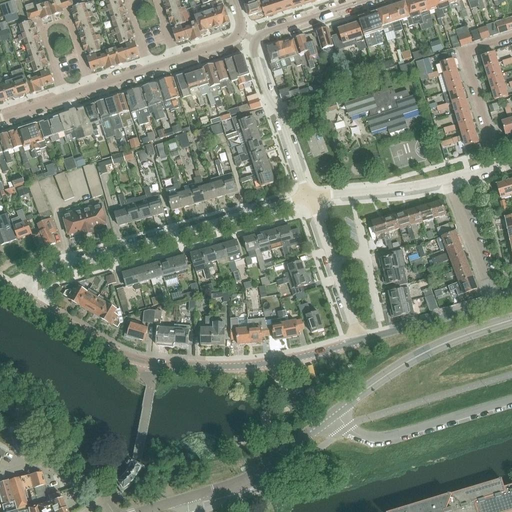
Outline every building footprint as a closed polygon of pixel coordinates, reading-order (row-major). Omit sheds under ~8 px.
[(60,13),(63,12),(62,9),(59,0),(51,0),(52,2),(49,3),(53,16),(53,15),(60,13)] [(59,0),(62,9),(68,7),(65,0),(59,0)] [(102,3),(105,10),(122,5),(121,1),(120,0),(105,0),(106,1),(102,3)] [(168,15),(185,9),(185,7),(181,8),(177,0),(175,0),(166,3),(167,4),(165,5),(166,9),(168,15)] [(242,0),(248,14),(251,16),(258,14),(258,15),(260,16),(264,14),(259,0),(242,0)] [(259,0),(264,14),(265,14),(266,17),(275,14),(270,0),(259,0)] [(270,0),(275,14),(285,11),(281,0),(270,0)] [(281,0),(285,11),(294,8),(291,0),(281,0)] [(405,3),(410,18),(411,17),(417,15),(422,31),(425,30),(423,24),(422,23),(424,22),(423,19),(422,20),(415,0),(413,0),(412,1),(409,0),(408,2),(405,3)] [(423,24),(427,23),(426,21),(432,19),(429,11),(425,0),(415,0),(422,20),(423,19),(424,22),(422,23),(423,24)] [(441,14),(440,14),(435,0),(425,0),(429,11),(434,10),(440,26),(443,25),(441,18),(441,19),(440,17),(442,16),(441,14)] [(450,7),(449,5),(447,0),(435,0),(440,14),(441,14),(442,16),(440,17),(441,19),(441,18),(445,17),(444,14),(450,13),(448,7),(450,7)] [(447,0),(449,5),(450,7),(451,10),(457,8),(459,13),(461,12),(460,10),(462,9),(461,7),(460,7),(457,0),(447,0)] [(461,12),(462,12),(464,18),(468,16),(463,1),(464,0),(457,0),(460,7),(461,7),(462,9),(460,10),(461,12)] [(480,6),(481,11),(485,10),(482,0),(477,0),(478,2),(479,1),(480,3),(478,4),(479,6),(480,6)] [(40,16),(37,5),(36,2),(31,4),(35,17),(40,16)] [(213,10),(214,9),(219,26),(224,24),(226,25),(227,24),(228,23),(229,23),(224,6),(217,8),(215,2),(211,3),(213,10)] [(51,16),(53,16),(49,3),(39,6),(38,4),(37,5),(40,16),(41,19),(44,18),(51,16)] [(396,5),(401,21),(402,20),(404,25),(408,24),(409,26),(413,25),(411,17),(410,18),(405,3),(402,4),(400,3),(398,5),(396,5)] [(35,17),(31,4),(25,6),(29,19),(35,17)] [(92,14),(92,12),(88,13),(85,4),(73,7),(74,9),(72,10),(74,16),(75,20),(92,14)] [(124,17),(123,15),(125,15),(124,11),(122,5),(105,10),(105,12),(109,11),(112,20),(124,17)] [(210,29),(214,28),(215,28),(217,28),(218,26),(219,26),(214,9),(213,10),(207,12),(205,5),(201,7),(203,13),(204,13),(206,20),(205,21),(206,24),(208,23),(210,29)] [(401,21),(396,5),(394,6),(392,6),(390,7),(386,9),(394,32),(398,30),(396,22),(401,21)] [(186,12),(185,9),(168,15),(170,21),(171,26),(174,25),(174,26),(185,23),(182,13),(186,12)] [(379,11),(377,12),(383,30),(389,29),(390,33),(394,32),(386,9),(383,10),(381,10),(379,11)] [(383,30),(377,12),(376,11),(373,12),(372,13),(368,15),(378,45),(383,43),(381,35),(380,35),(379,32),(383,30)] [(195,22),(200,35),(206,33),(207,32),(206,30),(210,29),(208,23),(206,24),(205,21),(206,20),(204,13),(203,13),(194,16),(195,22)] [(81,31),(92,27),(89,18),(93,16),(92,14),(75,20),(77,27),(78,30),(81,29),(81,31)] [(359,18),(368,48),(378,45),(368,15),(364,16),(363,15),(360,16),(360,17),(359,18)] [(124,18),(124,17),(112,20),(116,30),(112,31),(112,33),(130,27),(128,21),(126,17),(124,18)] [(496,23),(499,34),(509,31),(505,20),(496,23)] [(19,25),(23,35),(19,36),(20,39),(37,33),(35,29),(33,22),(31,23),(31,22),(19,25)] [(187,30),(190,39),(191,42),(201,38),(200,35),(195,22),(189,24),(190,27),(186,28),(187,30)] [(358,23),(348,26),(339,29),(341,35),(333,37),(338,51),(358,44),(360,51),(367,49),(358,23)] [(496,23),(487,25),(490,37),(499,34),(496,23)] [(83,43),(100,37),(99,35),(95,36),(92,27),(81,31),(81,32),(79,33),(80,37),(83,43)] [(112,33),(113,35),(117,34),(120,44),(131,40),(131,39),(133,38),(132,34),(130,27),(112,33)] [(187,30),(183,32),(181,27),(172,29),(177,43),(180,42),(181,42),(182,42),(182,41),(190,39),(187,30)] [(490,37),(487,27),(478,30),(482,40),(490,37)] [(322,30),(317,32),(323,50),(334,46),(328,28),(326,28),(324,28),(322,30)] [(8,30),(0,32),(0,37),(1,41),(11,38),(8,30)] [(37,33),(20,39),(20,40),(24,39),(27,49),(38,45),(38,44),(40,43),(39,39),(37,33)] [(473,43),(469,33),(458,37),(459,40),(461,46),(473,43)] [(305,35),(296,38),(301,54),(306,53),(311,69),(316,67),(313,58),(318,56),(314,41),(308,43),(305,35)] [(100,50),(97,41),(101,39),(100,37),(83,43),(85,49),(86,53),(88,52),(89,54),(100,50)] [(297,66),(302,65),(294,40),(289,41),(288,41),(286,41),(285,42),(285,43),(284,42),(284,43),(291,64),(296,62),(297,66)] [(434,52),(443,50),(440,41),(431,44),(434,52)] [(127,59),(134,57),(136,57),(135,57),(139,55),(134,42),(126,45),(128,49),(125,50),(124,49),(123,49),(127,59)] [(280,62),(284,60),(287,70),(292,68),(291,64),(284,43),(280,44),(279,43),(276,44),(276,45),(275,45),(275,46),(280,62)] [(27,61),(44,56),(42,49),(41,46),(39,46),(38,45),(27,49),(30,58),(26,60),(27,61)] [(270,47),(265,49),(273,74),(278,73),(275,63),(280,62),(275,46),(274,46),(273,45),(271,46),(270,47)] [(111,50),(116,66),(127,63),(126,60),(127,59),(123,49),(119,51),(118,47),(111,50)] [(99,53),(104,67),(105,67),(106,69),(116,66),(111,50),(103,52),(104,55),(102,56),(101,53),(99,53)] [(413,54),(414,58),(415,60),(423,57),(421,52),(421,51),(413,54)] [(99,53),(97,54),(97,56),(99,55),(100,59),(97,60),(95,55),(87,57),(92,71),(95,70),(97,69),(104,67),(99,53)] [(447,53),(435,56),(438,64),(441,63),(449,61),(447,53)] [(485,68),(498,64),(495,53),(482,56),(485,68)] [(238,57),(235,58),(243,84),(253,81),(244,55),(243,55),(242,54),(238,55),(238,57)] [(27,61),(28,64),(32,63),(35,72),(46,68),(46,67),(48,66),(46,62),(44,56),(27,61)] [(225,61),(232,82),(235,81),(236,85),(238,85),(240,90),(244,89),(243,84),(235,58),(231,59),(229,58),(226,59),(225,61)] [(438,64),(436,65),(438,72),(439,75),(444,74),(457,70),(454,59),(449,61),(441,63),(438,64)] [(392,60),(384,63),(386,70),(395,67),(392,60)] [(423,60),(416,63),(422,81),(429,79),(428,75),(426,70),(424,62),(423,60)] [(224,62),(214,65),(221,88),(227,86),(230,95),(234,94),(224,62)] [(413,70),(412,66),(411,64),(405,66),(400,67),(402,74),(413,70)] [(489,78),(502,74),(498,64),(485,68),(489,78)] [(214,65),(204,68),(214,98),(213,98),(215,104),(217,108),(222,106),(217,92),(222,90),(221,88),(214,65)] [(195,70),(195,71),(200,87),(202,95),(207,94),(209,99),(211,106),(215,104),(213,98),(214,98),(204,68),(199,70),(198,69),(195,70)] [(49,70),(37,74),(42,88),(48,85),(49,85),(50,85),(53,83),(49,70)] [(457,70),(444,74),(449,92),(444,93),(447,104),(448,104),(453,103),(466,99),(462,88),(457,70)] [(186,72),(185,74),(192,97),(196,96),(197,98),(198,97),(200,106),(205,105),(202,95),(200,87),(195,71),(190,73),(188,71),(186,72)] [(42,88),(37,74),(36,74),(38,79),(34,81),(32,75),(25,78),(30,92),(31,94),(41,91),(40,88),(42,88)] [(176,77),(175,77),(182,99),(186,98),(188,102),(189,101),(192,109),(196,108),(192,97),(185,74),(181,76),(180,75),(177,76),(176,77)] [(505,85),(502,74),(489,78),(492,89),(505,85)] [(343,75),(330,78),(333,87),(345,83),(343,75)] [(14,80),(19,98),(24,96),(25,93),(30,92),(25,78),(25,76),(14,80)] [(173,78),(166,81),(175,109),(179,107),(176,99),(180,97),(173,78)] [(2,84),(7,99),(11,98),(13,97),(15,99),(15,100),(19,98),(14,80),(2,84)] [(166,81),(158,83),(164,103),(166,109),(166,110),(170,109),(171,112),(175,111),(175,109),(166,81)] [(158,83),(149,86),(160,119),(165,118),(163,110),(166,109),(164,103),(158,83)] [(505,85),(492,89),(495,100),(508,96),(505,85)] [(149,86),(141,89),(150,114),(154,113),(157,121),(160,119),(149,86)] [(288,88),(279,91),(282,100),(284,99),(291,97),(289,92),(288,90),(288,88)] [(301,94),(301,96),(311,93),(309,88),(299,91),(301,94)] [(368,119),(373,132),(389,127),(391,134),(407,128),(403,115),(418,110),(414,96),(410,97),(408,91),(396,94),(394,88),(346,104),(350,118),(370,111),(372,117),(368,119)] [(141,89),(134,91),(144,124),(149,123),(147,117),(151,116),(150,114),(141,89)] [(289,92),(291,97),(301,94),(299,89),(289,92)] [(134,91),(125,94),(131,113),(134,121),(134,120),(138,119),(140,126),(144,124),(134,91)] [(124,95),(114,98),(124,128),(129,126),(128,121),(132,120),(129,111),(124,95)] [(109,100),(105,101),(114,130),(116,136),(117,139),(122,138),(119,130),(124,128),(114,98),(113,96),(109,97),(109,100)] [(258,99),(248,102),(251,110),(261,106),(258,99)] [(466,99),(453,103),(454,108),(456,114),(469,110),(466,99)] [(100,101),(96,102),(96,104),(102,125),(104,133),(109,131),(114,130),(105,101),(101,102),(100,101)] [(324,107),(326,113),(338,109),(336,103),(324,107)] [(497,103),(489,106),(492,112),(497,110),(499,110),(497,103)] [(96,104),(86,107),(94,131),(97,130),(98,130),(97,126),(102,125),(96,104)] [(248,104),(238,107),(240,113),(250,110),(248,104)] [(86,107),(76,110),(85,135),(85,138),(95,134),(94,131),(86,107)] [(238,107),(229,111),(231,116),(240,113),(238,107)] [(506,110),(509,120),(502,122),(506,135),(511,132),(511,113),(511,114),(511,113),(511,112),(511,109),(506,110)] [(76,110),(68,113),(76,138),(85,135),(76,110)] [(469,110),(456,114),(459,125),(472,121),(469,110)] [(61,116),(60,116),(65,132),(67,136),(71,134),(73,138),(73,139),(76,138),(68,113),(65,114),(63,114),(61,116)] [(238,116),(232,118),(237,132),(238,131),(239,133),(257,127),(259,127),(259,125),(258,121),(256,120),(255,121),(254,117),(253,116),(247,118),(246,114),(246,113),(238,116)] [(60,116),(49,120),(56,141),(60,140),(58,134),(63,133),(67,143),(69,142),(68,140),(67,136),(65,132),(60,116)] [(43,120),(38,122),(39,123),(44,139),(51,137),(53,142),(56,141),(49,120),(44,121),(43,120)] [(472,121),(459,125),(462,135),(475,132),(472,121)] [(32,125),(28,126),(37,152),(41,151),(41,149),(46,147),(45,141),(44,139),(39,123),(37,124),(35,123),(33,124),(32,125)] [(220,123),(211,126),(214,136),(223,134),(220,123)] [(28,126),(18,130),(24,148),(30,146),(32,153),(32,154),(33,159),(38,157),(37,152),(28,126)] [(237,132),(232,133),(234,137),(240,135),(243,144),(261,138),(262,138),(263,136),(262,133),(260,132),(259,133),(257,127),(239,133),(238,131),(237,132)] [(164,129),(158,131),(160,139),(166,137),(165,133),(164,129)] [(18,130),(8,133),(14,149),(19,148),(24,164),(29,162),(24,148),(18,130)] [(153,132),(147,134),(148,137),(150,142),(155,140),(156,140),(153,132)] [(458,137),(453,139),(454,143),(459,142),(464,141),(466,146),(466,147),(479,143),(475,132),(462,135),(463,136),(458,137)] [(3,135),(0,135),(0,140),(7,161),(8,164),(12,162),(8,151),(14,150),(14,149),(8,133),(7,134),(6,133),(3,134),(3,135)] [(138,138),(129,141),(132,149),(136,148),(140,146),(138,138)] [(243,144),(241,145),(244,154),(245,154),(246,155),(264,149),(261,138),(243,144)] [(170,150),(168,151),(170,158),(180,156),(179,151),(176,143),(169,145),(170,150)] [(152,144),(146,146),(149,156),(155,154),(152,144)] [(0,145),(0,161),(4,172),(9,171),(0,145)] [(242,159),(241,159),(242,162),(248,160),(252,159),(254,165),(268,160),(264,149),(246,155),(245,154),(244,154),(241,155),(242,159)] [(144,151),(139,152),(141,162),(147,161),(144,151)] [(131,152),(123,154),(123,155),(124,157),(125,161),(125,162),(134,160),(131,152)] [(123,155),(114,157),(116,164),(125,161),(124,157),(123,155)] [(73,157),(63,160),(67,171),(77,168),(73,157)] [(83,157),(75,159),(77,168),(86,165),(83,157)] [(112,160),(99,164),(102,175),(108,173),(106,166),(112,164),(113,164),(112,160)] [(254,165),(250,166),(251,170),(255,169),(258,176),(271,171),(273,170),(274,169),(272,164),(271,164),(269,164),(268,160),(254,165)] [(86,166),(83,167),(85,172),(95,169),(94,163),(86,166)] [(95,169),(85,172),(86,177),(97,174),(95,169)] [(220,178),(211,180),(212,184),(216,198),(227,195),(221,177),(224,176),(223,170),(218,172),(220,178)] [(253,175),(249,176),(250,180),(253,179),(254,182),(259,180),(261,187),(275,182),(271,171),(258,176),(254,177),(253,175)] [(64,172),(54,176),(56,181),(66,177),(64,172)] [(97,174),(86,177),(88,182),(98,179),(97,174)] [(224,176),(221,177),(227,195),(227,197),(229,198),(233,197),(234,195),(233,194),(238,192),(234,178),(233,174),(224,176)] [(66,177),(56,181),(58,186),(68,182),(66,177)] [(189,185),(188,186),(190,191),(194,205),(205,202),(201,187),(200,183),(202,183),(201,179),(200,177),(196,178),(194,179),(195,184),(189,185)] [(23,178),(13,181),(15,189),(25,185),(23,178)] [(98,179),(88,182),(90,187),(100,184),(98,179)] [(36,182),(28,185),(30,190),(40,186),(38,181),(36,182)] [(511,194),(511,192),(509,181),(497,185),(498,188),(501,198),(511,194)] [(68,182),(58,186),(60,191),(70,187),(68,182)] [(175,188),(166,190),(172,211),(183,208),(179,194),(180,194),(178,190),(180,189),(178,183),(174,184),(175,187),(175,188)] [(100,184),(90,187),(91,193),(102,189),(100,184)] [(212,184),(201,187),(205,202),(216,198),(212,184)] [(27,186),(18,189),(20,197),(30,194),(27,186)] [(40,186),(30,190),(32,195),(42,191),(40,186)] [(70,187),(60,191),(62,196),(72,192),(70,187)] [(102,189),(91,193),(93,198),(103,195),(102,189)] [(42,191),(32,195),(34,200),(44,196),(42,191)] [(180,194),(179,194),(183,208),(194,205),(190,191),(180,194)] [(72,192),(62,196),(64,201),(74,197),(72,192)] [(149,193),(146,194),(146,196),(147,199),(148,199),(150,204),(153,216),(164,213),(159,196),(152,198),(150,192),(148,192),(149,193)] [(44,196),(34,200),(36,205),(46,201),(44,196)] [(146,196),(136,199),(142,220),(153,216),(150,204),(148,199),(147,199),(146,196)] [(127,204),(126,205),(131,223),(142,220),(136,199),(136,198),(126,201),(127,204)] [(123,211),(116,213),(119,226),(131,223),(126,205),(127,204),(126,201),(126,200),(123,201),(123,199),(120,200),(122,206),(121,206),(123,211)] [(46,201),(36,205),(38,210),(48,206),(46,201)] [(430,205),(434,218),(446,215),(442,201),(430,205)] [(101,205),(83,210),(90,234),(98,232),(99,234),(102,235),(106,234),(108,231),(107,229),(108,229),(101,205)] [(423,222),(434,218),(430,205),(419,208),(423,222)] [(48,206),(38,210),(40,214),(40,215),(50,211),(48,206)] [(416,224),(423,222),(419,208),(407,211),(414,235),(416,239),(420,238),(416,224)] [(19,218),(12,220),(19,239),(32,234),(27,221),(26,221),(22,210),(17,212),(19,218)] [(83,210),(64,215),(71,240),(72,239),(73,241),(76,243),(80,242),(81,239),(81,237),(90,234),(83,210)] [(50,211),(40,215),(42,220),(52,216),(50,211)] [(396,215),(400,229),(407,226),(410,236),(414,235),(407,211),(396,215)] [(0,219),(0,220),(0,219),(0,240),(2,245),(16,240),(7,214),(0,216),(0,219)] [(385,218),(384,218),(389,232),(400,229),(396,215),(391,216),(391,215),(389,214),(385,216),(384,217),(385,218)] [(389,232),(384,218),(373,222),(377,236),(389,232)] [(51,219),(41,223),(42,225),(44,232),(41,233),(47,247),(55,244),(50,231),(55,229),(51,219)] [(40,232),(32,235),(39,251),(47,247),(41,233),(44,232),(42,225),(41,223),(37,225),(38,227),(40,232)] [(437,229),(440,236),(450,232),(448,225),(437,229)] [(287,252),(289,252),(287,247),(302,243),(298,230),(291,232),(290,226),(278,230),(283,247),(283,248),(284,252),(286,251),(287,252)] [(272,250),(283,248),(283,247),(278,230),(267,233),(272,250)] [(432,231),(427,233),(429,240),(435,238),(432,231)] [(456,232),(443,237),(437,240),(441,251),(447,249),(460,244),(456,232)] [(267,233),(256,236),(260,249),(266,247),(267,252),(272,250),(267,233)] [(257,256),(259,261),(261,261),(260,260),(263,259),(262,253),(261,254),(260,249),(256,236),(244,239),(250,257),(250,258),(253,258),(255,258),(257,256)] [(233,267),(233,269),(236,268),(234,261),(241,259),(240,254),(237,241),(225,245),(230,263),(229,263),(231,268),(233,267)] [(447,249),(448,253),(433,259),(436,266),(451,260),(464,255),(460,244),(447,249)] [(219,266),(229,263),(230,263),(225,245),(214,248),(218,261),(219,266)] [(421,258),(426,256),(422,245),(418,246),(421,258)] [(207,269),(209,269),(213,267),(211,262),(218,261),(214,248),(202,251),(207,269)] [(210,273),(209,269),(207,269),(202,251),(191,254),(196,272),(204,270),(206,276),(208,276),(208,274),(210,273)] [(178,257),(178,258),(173,260),(176,273),(189,269),(185,256),(184,256),(184,255),(183,255),(179,256),(178,257)] [(403,268),(400,255),(382,259),(385,272),(403,268)] [(464,255),(451,260),(455,271),(469,266),(464,255)] [(161,263),(160,263),(164,276),(166,281),(178,278),(176,273),(173,260),(167,261),(167,260),(165,260),(161,261),(160,262),(161,263)] [(288,279),(293,278),(305,274),(302,262),(289,266),(291,272),(286,274),(288,278),(288,279)] [(148,267),(151,280),(153,286),(157,285),(157,278),(164,276),(160,263),(148,267)] [(446,274),(447,279),(457,275),(460,282),(473,277),(469,266),(455,271),(446,274)] [(136,270),(140,283),(151,280),(148,267),(136,270)] [(395,283),(396,286),(408,284),(404,267),(403,268),(385,272),(386,277),(384,277),(383,279),(384,284),(386,285),(395,283)] [(433,267),(427,269),(431,280),(437,278),(433,267)] [(127,287),(134,285),(136,291),(141,289),(140,283),(136,270),(123,274),(127,287)] [(242,281),(240,271),(237,271),(234,272),(236,282),(242,281)] [(288,278),(283,280),(284,283),(283,283),(283,285),(289,283),(293,296),(305,292),(303,286),(309,284),(309,283),(311,282),(309,277),(307,277),(305,274),(293,278),(288,279),(288,278)] [(94,284),(97,279),(96,276),(89,278),(86,279),(87,281),(89,283),(93,285),(94,284)] [(477,289),(473,277),(460,282),(448,287),(449,287),(445,289),(447,293),(462,287),(464,294),(477,289)] [(268,278),(261,279),(263,286),(265,286),(270,285),(268,278)] [(77,305),(80,306),(90,290),(93,285),(89,283),(85,290),(80,287),(79,289),(77,288),(74,289),(73,291),(71,290),(66,291),(64,295),(69,298),(68,299),(73,302),(72,303),(77,306),(77,305)] [(190,299),(195,297),(201,295),(197,283),(191,285),(193,292),(188,294),(190,299)] [(263,286),(259,287),(261,298),(267,297),(265,286),(263,286)] [(392,305),(411,301),(409,288),(389,292),(392,305)] [(423,299),(426,297),(433,295),(431,288),(424,290),(424,293),(421,294),(423,299)] [(100,296),(90,290),(80,306),(81,307),(80,308),(85,311),(86,309),(89,311),(88,312),(90,314),(100,296)] [(173,294),(175,303),(184,300),(182,292),(173,294)] [(223,292),(214,294),(214,299),(224,298),(224,302),(230,302),(229,292),(223,292)] [(433,295),(426,297),(430,309),(437,307),(433,295)] [(110,302),(100,296),(90,314),(91,314),(92,313),(95,315),(94,316),(99,319),(99,318),(101,319),(109,305),(110,302)] [(125,314),(130,313),(125,297),(120,298),(125,314)] [(393,310),(390,310),(392,318),(395,318),(401,316),(402,320),(415,317),(414,313),(413,309),(411,301),(392,305),(393,307),(393,310)] [(117,309),(109,305),(101,319),(103,320),(102,321),(107,324),(107,322),(112,325),(113,325),(118,327),(120,323),(124,322),(121,312),(118,312),(116,311),(117,309)] [(154,324),(156,311),(150,310),(145,312),(144,322),(148,322),(148,323),(154,324)] [(276,341),(287,339),(285,323),(283,317),(282,311),(278,312),(280,319),(272,321),(273,326),(267,326),(268,336),(274,335),(276,341)] [(312,333),(324,329),(318,312),(307,316),(312,333)] [(262,337),(268,336),(267,326),(253,328),(252,316),(248,317),(249,322),(251,344),(263,343),(262,337)] [(251,344),(249,322),(248,317),(244,317),(245,329),(237,330),(237,327),(231,328),(232,340),(238,340),(238,345),(251,344)] [(214,347),(214,324),(214,318),(206,318),(206,329),(202,330),(202,347),(214,347)] [(297,321),(285,323),(287,339),(299,336),(298,331),(304,330),(302,320),(297,321)] [(139,324),(132,321),(128,334),(126,333),(124,338),(134,340),(134,338),(144,341),(148,329),(139,326),(139,324)] [(214,324),(214,347),(226,346),(225,324),(214,324)] [(188,345),(189,331),(189,326),(175,325),(175,330),(173,344),(188,345)] [(173,344),(175,330),(160,328),(159,343),(173,344)] [(286,388),(287,387),(289,398),(290,398),(289,395),(303,392),(304,395),(302,384),(303,384),(303,383),(285,387),(286,388)] [(144,469),(140,466),(135,463),(131,460),(127,458),(124,464),(124,466),(127,467),(126,469),(119,477),(115,481),(114,480),(113,481),(114,482),(113,482),(117,487),(120,492),(121,492),(122,493),(123,493),(122,492),(129,486),(136,478),(141,468),(143,470),(144,469)] [(41,473),(30,475),(34,488),(45,485),(41,473)] [(41,511),(34,488),(30,475),(19,477),(28,507),(27,508),(28,511),(41,511)] [(27,508),(28,507),(19,477),(8,481),(17,511),(23,511),(28,511),(27,508)] [(508,511),(511,511),(511,485),(504,487),(502,479),(404,509),(402,509),(393,511),(508,511)] [(0,500),(3,511),(17,511),(8,481),(0,482),(0,500)] [(67,511),(59,492),(48,496),(45,485),(34,488),(41,511),(67,511)]
